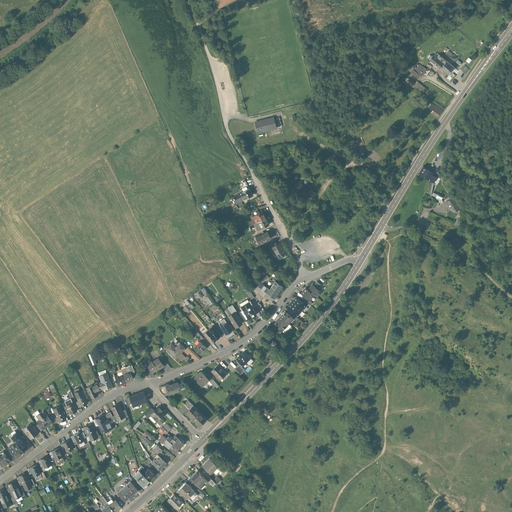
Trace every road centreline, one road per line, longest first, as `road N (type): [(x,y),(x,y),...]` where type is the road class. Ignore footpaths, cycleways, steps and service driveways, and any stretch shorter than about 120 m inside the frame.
road 1 (residential): [(359,263),(347,260),(295,283),(266,323),(234,348),(146,383)]
road 2 (secondary): [(511,26),(377,231)]
road 3 (secondary): [(202,441),(320,319),(359,263)]
road 4 (residential): [(146,383),(97,404),(0,481)]
